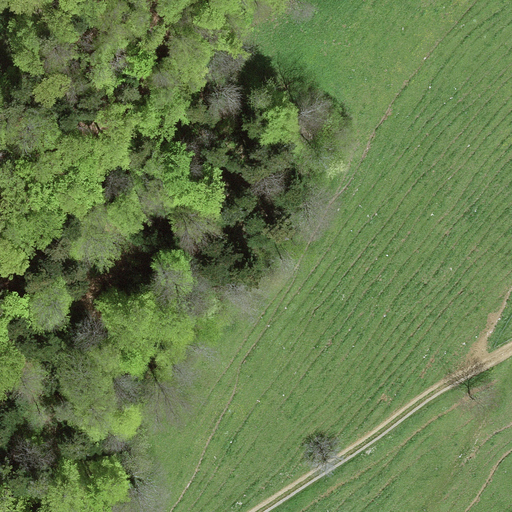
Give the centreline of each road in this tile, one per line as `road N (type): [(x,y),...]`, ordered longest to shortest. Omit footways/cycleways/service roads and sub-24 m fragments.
road 1 (track): [(511,346),(262,511)]
road 2 (track): [(424,511),(511,374)]
